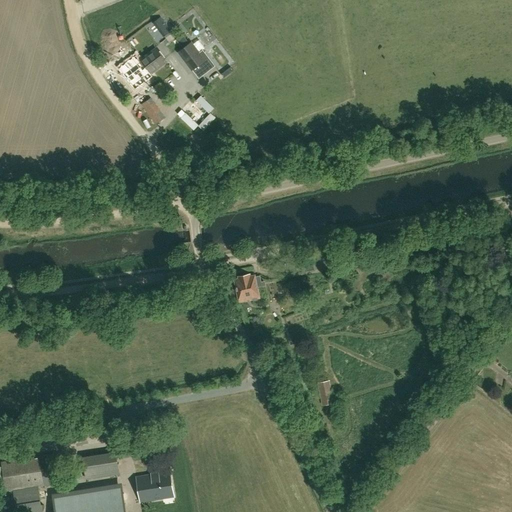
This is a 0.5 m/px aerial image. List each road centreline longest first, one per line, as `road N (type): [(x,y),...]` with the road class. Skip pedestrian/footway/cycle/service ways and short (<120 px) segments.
road 1 (unclassified): [(331,511),(202,261),(190,204)]
road 2 (unclassified): [(190,204),(511,135)]
road 3 (track): [(205,267),(511,202)]
road 4 (track): [(361,511),(511,317)]
road 5 (track): [(205,267),(92,288),(0,292)]
road 6 (track): [(0,220),(190,204)]
road 7 (unclassified): [(190,204),(88,62)]
